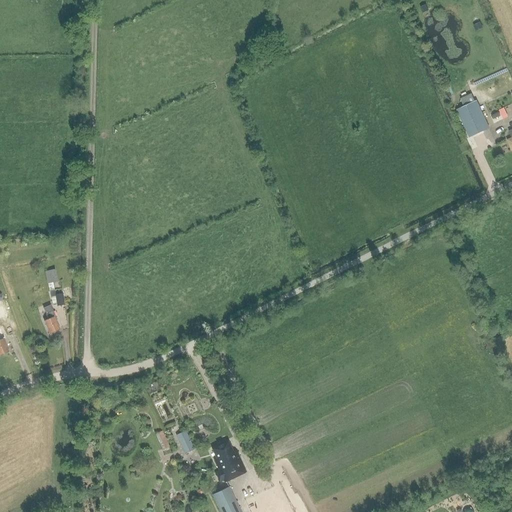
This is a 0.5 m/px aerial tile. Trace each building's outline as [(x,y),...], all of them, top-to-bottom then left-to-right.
[(426,4),(420,7),(422,13),(428,10),(426,4)] [(457,110),(470,137),(489,129),(476,101),(475,102),(464,107),(457,110)] [(503,118),(508,116),(505,106),(500,108),(503,118)] [(55,268),(45,270),(48,283),(58,280),(55,268)] [(54,290),(53,290),(56,300),(57,306),(65,305),(63,298),(61,289),(61,288),(54,290)] [(50,305),(43,308),(48,319),(44,321),(50,334),(60,330),(55,320),(57,320),(50,305)] [(0,355),(8,352),(4,342),(5,342),(11,340),(2,321),(0,321),(0,355)] [(169,447),(162,430),(155,433),(162,450),(169,447)] [(185,431),(176,435),(185,454),(194,449),(185,431)] [(228,441),(212,448),(217,459),(215,460),(219,470),(214,472),(219,482),(224,480),(224,481),(246,471),(236,450),(233,452),(228,441)] [(240,511),(229,486),(212,494),(220,511),(240,511)]
